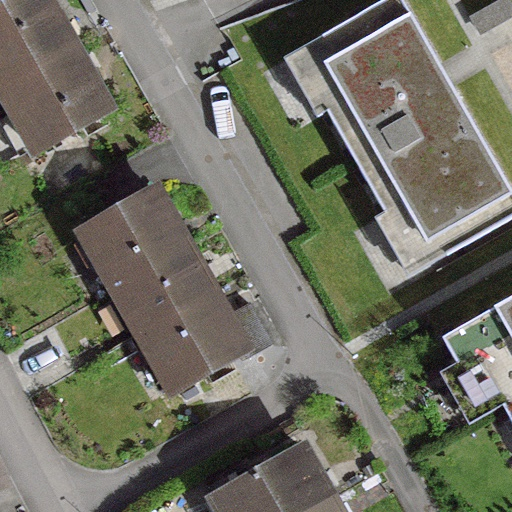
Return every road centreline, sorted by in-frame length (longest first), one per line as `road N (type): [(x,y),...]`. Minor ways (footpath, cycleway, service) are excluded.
road 1 (residential): [(114,0),(329,371)]
road 2 (residential): [(57,511),(0,400)]
